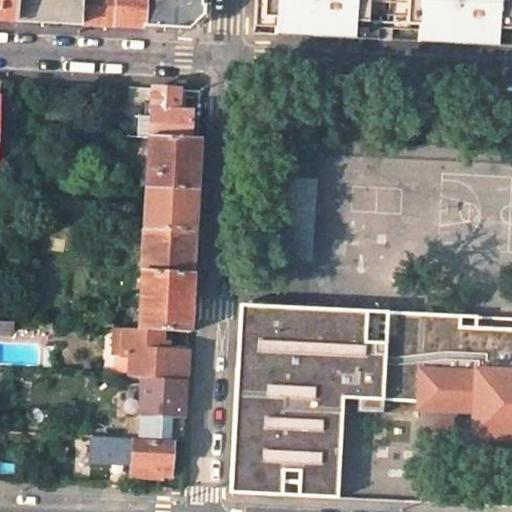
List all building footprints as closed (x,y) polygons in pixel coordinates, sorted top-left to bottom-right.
[(0,0),(0,20),(13,21),(13,0),(0,0)] [(39,23),(79,25),(79,0),(13,0),(13,21),(39,23)] [(79,0),(79,25),(108,26),(141,27),(142,0),(79,0)] [(142,0),(141,27),(157,28),(179,29),(203,5),(202,0),(142,0)] [(404,0),(254,0),(253,27),(259,33),(343,38),(402,41),(404,0)] [(511,0),(404,0),(402,41),(511,46),(511,0)] [(189,112),(176,111),(178,90),(151,89),(149,137),(187,139),(189,112)] [(197,140),(187,139),(149,137),(147,137),(142,228),(192,230),(195,182),(197,140)] [(318,186),(280,182),(269,266),(307,271),(318,186)] [(189,311),(192,230),(142,228),(137,330),(161,331),(187,333),(189,311)] [(386,306),(238,306),(238,317),(229,493),(282,495),(283,470),(298,470),(297,496),(340,497),(343,398),(357,399),(357,412),(383,413),(383,400),(416,402),(416,410),(470,414),(469,439),(511,441),(511,331),(477,331),(479,318),(386,314),(386,306)] [(11,322),(2,321),(1,334),(10,334),(11,322)] [(161,331),(137,330),(114,328),(112,356),(129,357),(128,378),(138,378),(185,380),(187,352),(166,351),(167,343),(161,343),(161,331)] [(184,399),(185,380),(138,378),(136,417),(183,419),(184,399)] [(95,456),(97,436),(67,434),(66,454),(95,456)] [(172,446),(133,444),(131,479),(162,481),(162,477),(169,477),(172,446)]
